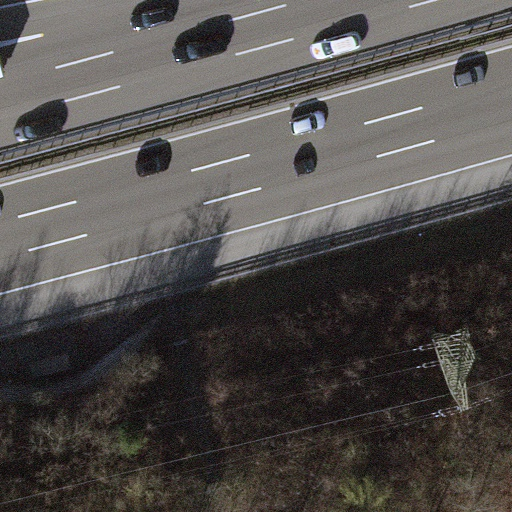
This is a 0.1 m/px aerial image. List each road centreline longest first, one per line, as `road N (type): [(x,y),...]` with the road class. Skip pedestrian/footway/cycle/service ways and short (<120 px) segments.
road 1 (motorway): [(0,240),(511,101)]
road 2 (motorway): [(308,0),(53,69)]
